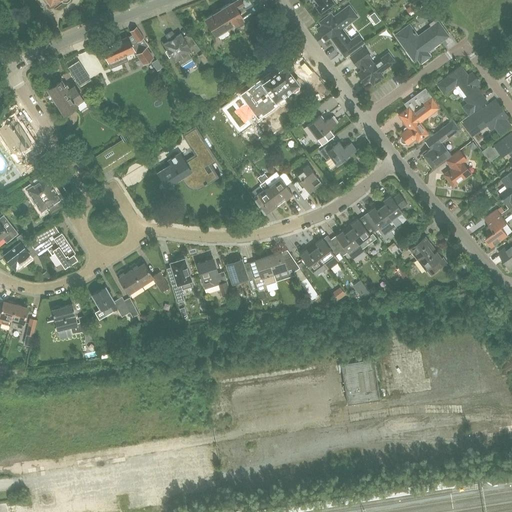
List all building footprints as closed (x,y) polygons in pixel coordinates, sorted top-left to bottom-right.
[(238,27),(243,23),(243,21),(242,19),(243,18),(239,12),(253,4),(254,1),(252,0),(230,0),(232,1),(205,18),(216,35),(234,24),(235,26),(238,27)] [(315,0),(319,5),(317,7),(320,13),(333,3),(331,0),(315,0)] [(420,1),(416,4),(415,3),(410,6),(410,8),(406,11),(410,16),(424,6),(420,1)] [(350,41),(341,28),(357,17),(349,6),(333,17),(331,14),(320,22),(322,25),(317,29),(325,40),(330,37),(345,56),(363,42),(358,35),(350,41)] [(275,25),(264,10),(254,16),(265,32),(275,25)] [(427,51),(448,36),(435,18),(427,24),(429,26),(417,35),(409,24),(395,35),(414,61),(417,58),(420,63),(430,55),(427,51)] [(128,36),(102,48),(108,62),(125,54),(134,50),(143,63),(153,56),(146,47),(147,46),(148,45),(142,37),(143,37),(136,27),(131,31),(133,34),(129,37),(128,36)] [(192,51),(181,33),(163,44),(174,61),(177,59),(181,66),(192,59),(188,53),(192,51)] [(383,77),(380,72),(394,61),(388,53),(375,63),(363,47),(350,57),(358,67),(359,65),(362,70),(357,73),(365,83),(369,80),(373,84),(383,77)] [(206,68),(211,64),(203,53),(198,56),(206,68)] [(157,59),(151,63),(157,70),(162,67),(157,59)] [(82,67),(78,61),(68,67),(72,73),(82,67)] [(269,72),(260,79),(247,88),(252,95),(261,89),(260,87),(263,84),(275,100),(290,89),(292,91),(295,92),(299,89),(299,86),(297,84),(298,83),(285,66),(272,76),(269,72)] [(468,116),(474,111),(487,102),(475,85),(479,82),(472,72),(468,76),(460,66),(448,75),(448,76),(437,84),(444,94),(455,86),(467,102),(461,106),(468,116)] [(51,97),(53,96),(64,114),(67,111),(69,112),(70,112),(73,110),(74,109),(74,108),(77,106),(76,105),(83,101),(74,86),(67,90),(65,86),(64,86),(60,81),(47,89),(51,97)] [(419,122),(438,107),(431,98),(425,89),(417,95),(424,103),(412,112),(409,108),(399,115),(408,128),(400,134),(402,136),(401,137),(400,137),(399,138),(399,139),(399,141),(399,142),(399,143),(400,144),(401,144),(403,145),(404,144),(405,144),(406,143),(406,142),(407,143),(416,138),(418,141),(428,134),(419,122)] [(500,134),(510,126),(504,118),(507,116),(500,107),(493,111),(491,111),(486,105),(486,106),(487,106),(464,123),(470,131),(484,120),(490,129),(494,126),(500,134)] [(307,125),(317,138),(322,145),(334,136),(328,130),(337,123),(332,116),(325,121),(320,115),(307,125)] [(441,142),(459,129),(452,120),(425,140),(431,149),(424,154),(429,160),(427,161),(433,168),(451,155),(441,142)] [(0,150),(25,135),(18,124),(15,126),(13,124),(0,132),(0,150)] [(104,154),(91,162),(99,175),(145,146),(137,133),(112,149),(112,150),(112,149),(114,152),(105,157),(104,155),(104,154)] [(511,157),(511,134),(511,133),(493,145),(501,156),(507,151),(511,157)] [(171,164),(158,173),(167,186),(180,178),(184,184),(186,186),(187,187),(189,188),(191,189),(193,189),(195,189),(197,189),(199,188),(200,187),(221,174),(217,167),(212,160),(206,150),(210,147),(205,139),(191,148),(197,157),(186,164),(179,154),(169,160),(171,164)] [(344,147),(340,141),(331,147),(328,143),(320,150),(327,160),(331,157),(336,164),(356,149),(351,142),(344,147)] [(487,158),(495,151),(491,147),(489,144),(481,150),(487,158)] [(445,160),(452,168),(444,174),(448,179),(447,185),(452,185),(453,186),(470,173),(462,162),(466,160),(458,150),(445,160)] [(299,180),(294,185),(300,194),(306,190),(309,193),(316,188),(322,183),(317,177),(307,163),(294,173),(299,180)] [(41,171),(29,179),(32,185),(26,189),(41,212),(47,208),(51,214),(63,206),(59,200),(60,199),(46,176),(44,177),(41,171)] [(264,173),(261,175),(279,200),(282,202),(286,199),(293,194),(285,184),(291,179),(284,171),(278,175),(276,172),(270,176),(268,178),(264,173)] [(508,188),(499,195),(506,204),(508,208),(511,205),(511,171),(501,179),(508,188)] [(258,194),(254,196),(262,206),(265,204),(270,211),(282,202),(279,200),(261,175),(258,177),(262,183),(259,184),(263,189),(258,194)] [(346,186),(342,180),(335,185),(339,191),(346,186)] [(402,211),(401,209),(407,204),(399,193),(392,198),(390,194),(383,200),(385,202),(381,206),(391,220),(402,211)] [(391,220),(381,206),(377,208),(375,206),(367,211),(384,234),(396,226),(391,220)] [(508,235),(502,226),(507,222),(504,218),(511,212),(508,208),(501,213),(498,209),(485,218),(489,225),(487,228),(486,232),(488,235),(485,238),(491,247),(508,235)] [(0,217),(0,238),(2,237),(6,243),(18,233),(3,215),(0,217)] [(351,223),(353,226),(349,229),(362,248),(367,244),(364,239),(370,235),(358,218),(351,223)] [(364,250),(362,248),(349,229),(344,232),(342,230),(335,235),(352,258),(364,250)] [(78,259),(74,253),(75,252),(62,232),(52,239),(46,230),(28,239),(37,254),(38,254),(47,248),(52,255),(55,253),(65,267),(78,259)] [(19,260),(29,253),(32,258),(37,254),(28,239),(23,232),(15,237),(19,242),(3,253),(14,269),(22,264),(19,260)] [(431,242),(425,235),(422,237),(419,232),(402,245),(406,250),(408,248),(417,259),(430,249),(427,245),(431,242)] [(511,236),(507,241),(510,245),(499,253),(505,261),(506,260),(510,265),(511,264),(511,236)] [(340,261),(335,254),(322,238),(315,243),(317,246),(313,249),(323,263),(328,269),(340,261)] [(312,271),(323,263),(313,249),(309,252),(307,249),(300,255),(312,271)] [(443,257),(442,258),(436,251),(434,253),(430,249),(417,259),(425,270),(432,265),(437,271),(447,263),(443,257)] [(286,268),(281,251),(267,256),(273,273),(286,268)] [(276,280),(273,273),(267,256),(255,260),(260,275),(254,278),(257,288),(258,292),(264,290),(267,288),(266,283),(276,280)] [(172,266),(166,268),(177,302),(184,300),(182,294),(184,293),(183,289),(193,286),(184,258),(182,259),(182,257),(176,259),(177,260),(170,262),(172,266)] [(227,281),(221,283),(213,258),(197,264),(205,289),(218,284),(222,295),(231,292),(227,281)] [(462,258),(458,261),(468,272),(472,268),(462,258)] [(250,290),(257,288),(254,278),(251,271),(245,273),(240,259),(226,263),(233,284),(247,280),(250,290)] [(306,269),(301,262),(297,264),(302,271),(306,269)] [(162,292),(169,287),(159,272),(152,276),(144,263),(132,271),(141,285),(153,278),(162,292)] [(306,277),(296,263),(289,266),(293,271),(300,281),(306,277)] [(45,270),(41,275),(45,279),(49,274),(45,270)] [(141,285),(132,271),(131,270),(118,278),(128,293),(141,285)] [(360,280),(353,285),(358,292),(368,290),(360,280)] [(114,301),(105,287),(92,295),(101,310),(108,305),(112,312),(118,308),(123,316),(130,312),(124,300),(122,296),(114,301)] [(264,290),(258,292),(261,299),(266,297),(264,290)] [(130,297),(124,300),(130,312),(132,317),(138,313),(130,297)] [(10,325),(15,304),(3,301),(2,307),(0,306),(0,322),(10,325)] [(22,330),(28,307),(15,304),(10,325),(9,327),(22,330)] [(78,317),(80,323),(77,323),(73,304),(59,307),(59,305),(52,307),(52,309),(56,329),(57,331),(70,328),(72,333),(76,333),(84,332),(90,331),(85,316),(78,317)] [(36,320),(30,319),(26,334),(33,336),(36,320)] [(90,331),(84,332),(85,341),(93,340),(90,331)] [(380,398),(374,358),(342,363),(348,403),(380,398)]
